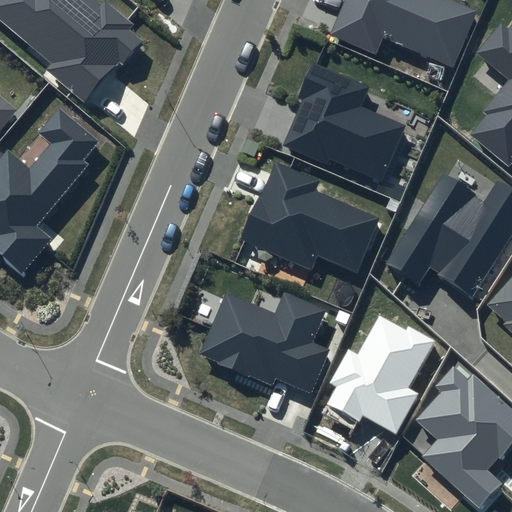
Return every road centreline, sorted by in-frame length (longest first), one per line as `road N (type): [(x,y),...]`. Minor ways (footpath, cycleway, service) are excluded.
road 1 (residential): [(253,0),(83,396)]
road 2 (residential): [(83,396),(347,511)]
road 3 (residential): [(83,396),(32,511)]
